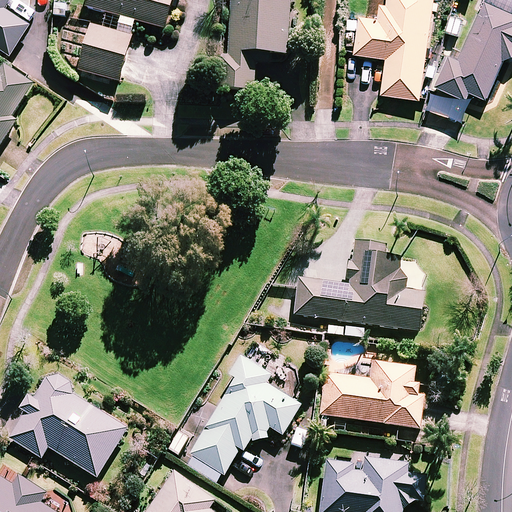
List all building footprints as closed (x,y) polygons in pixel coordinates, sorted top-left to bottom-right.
[(0,0),(0,50),(11,58),(31,27),(4,10),(10,0),(0,0)] [(93,25),(80,71),(121,82),(131,43),(133,37),(133,36),(137,21),(167,29),(174,0),(88,0),(87,8),(122,17),(118,32),(93,25)] [(230,0),(225,89),(256,91),(258,53),(288,55),(291,0),(230,0)] [(436,0),(390,0),(387,22),(363,18),(358,54),(390,59),(385,95),(422,100),(436,0)] [(511,0),(485,0),(463,53),(454,49),(438,87),(469,100),(472,93),(489,100),(506,61),(511,58),(511,0)] [(1,72),(0,70),(0,149),(18,122),(13,119),(34,86),(5,66),(1,72)] [(379,246),(355,243),(349,285),(301,279),(296,316),(421,332),(426,293),(404,290),(409,250),(379,246)] [(269,438),(274,430),(284,436),(302,406),(267,385),(273,376),(242,357),(230,376),(238,380),(187,461),(221,482),(241,449),(246,453),(252,441),(269,438)] [(416,369),(374,363),(371,382),(327,376),(322,415),(422,428),(426,395),(413,394),(416,369)] [(76,389),(52,374),(11,439),(43,459),(50,448),(98,478),(129,429),(73,394),(76,389)] [(354,468),(355,462),(328,459),(321,511),(403,511),(404,510),(414,501),(425,502),(428,476),(409,474),(410,464),(364,459),(363,469),(354,468)] [(47,494),(6,468),(0,477),(0,511),(56,511),(41,502),(47,494)] [(217,503),(208,496),(176,474),(148,511),(214,511),(212,510),(217,503)]
